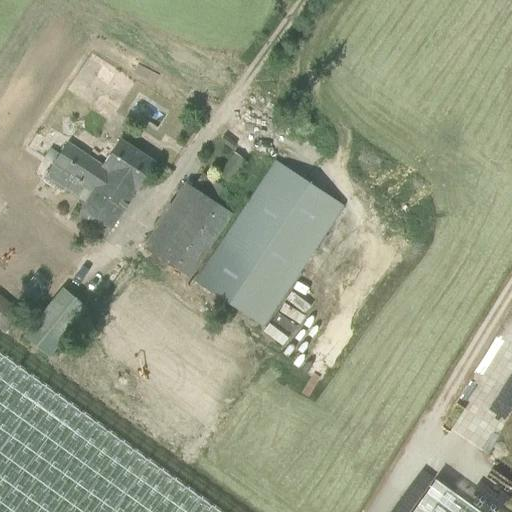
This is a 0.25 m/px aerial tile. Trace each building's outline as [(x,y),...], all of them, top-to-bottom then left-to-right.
[(138,191),(156,163),(121,140),(103,167),(108,170),(86,203),(74,220),(105,241),(138,191)] [(45,158),(54,164),(44,180),(64,193),(67,190),(86,203),(108,170),(103,167),(68,143),(60,155),(51,149),(45,158)] [(245,161),(235,154),(220,175),(230,182),(245,161)] [(343,207),(276,162),(197,282),(264,326),(343,207)] [(194,188),(186,183),(143,248),(189,279),(233,213),(208,197),(217,182),(203,173),(194,188)] [(22,287),(31,299),(49,285),(40,273),(22,287)] [(63,288),(24,336),(50,358),(89,309),(63,288)] [(23,315),(0,295),(0,328),(7,334),(23,315)] [(480,511),(436,480),(413,511),(220,511),(0,353),(0,511),(480,511)]
